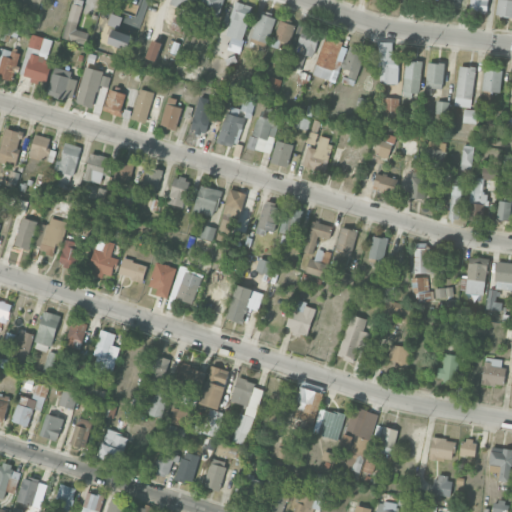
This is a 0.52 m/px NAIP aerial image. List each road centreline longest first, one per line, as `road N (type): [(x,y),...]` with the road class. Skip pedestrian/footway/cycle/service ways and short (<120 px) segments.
road 1 (residential): [(0,272),(392,398),(511,419)]
road 2 (residential): [(0,99),(444,232),(511,242)]
road 3 (residential): [(0,443),(216,511)]
road 4 (residential): [(307,0),(382,26),(511,44)]
